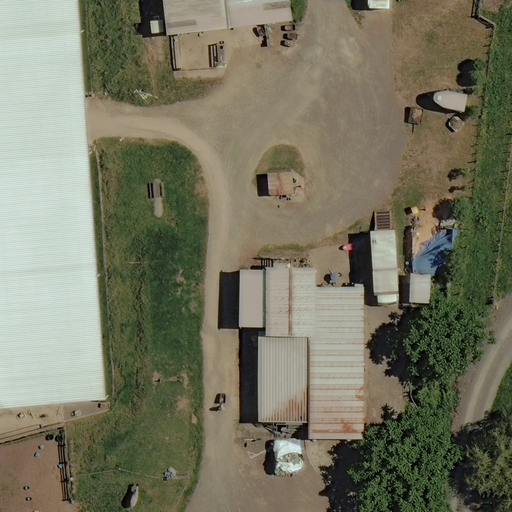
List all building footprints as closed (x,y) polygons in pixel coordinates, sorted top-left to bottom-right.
[(0,0),(0,427),(82,421),(50,0),(0,0)] [(291,23),(288,0),(164,0),(169,37),(291,23)] [(367,0),(367,16),(389,16),(389,0),(367,0)] [(453,202),(410,201),(406,303),(427,304),(428,276),(450,277),(453,202)] [(311,290),(312,270),(272,268),(269,336),(258,335),(254,435),(356,438),(361,292),(311,290)]
